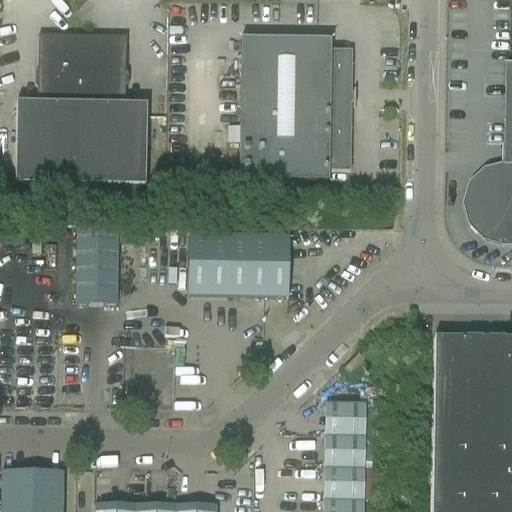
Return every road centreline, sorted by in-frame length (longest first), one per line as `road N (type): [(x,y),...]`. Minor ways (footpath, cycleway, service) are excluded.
road 1 (unclassified): [(0,440),(204,443),(235,431),(381,289),(425,287)]
road 2 (unclassified): [(425,287),(429,0)]
road 3 (unknown): [(286,383),(288,238)]
